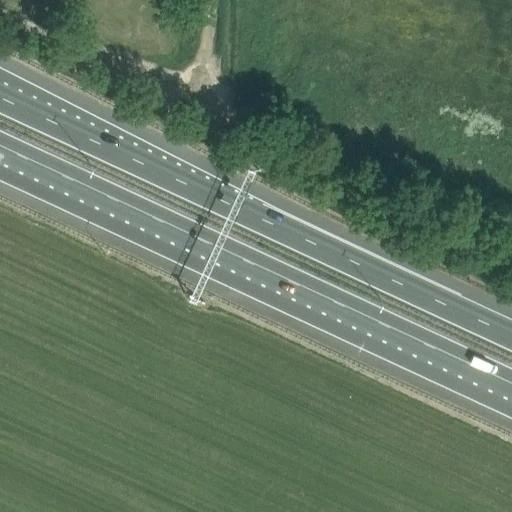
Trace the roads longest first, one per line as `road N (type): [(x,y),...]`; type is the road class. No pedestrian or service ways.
road 1 (track): [(0,14),(511,257)]
road 2 (motorway): [(511,335),(0,98)]
road 3 (motorway): [(0,146),(511,383)]
